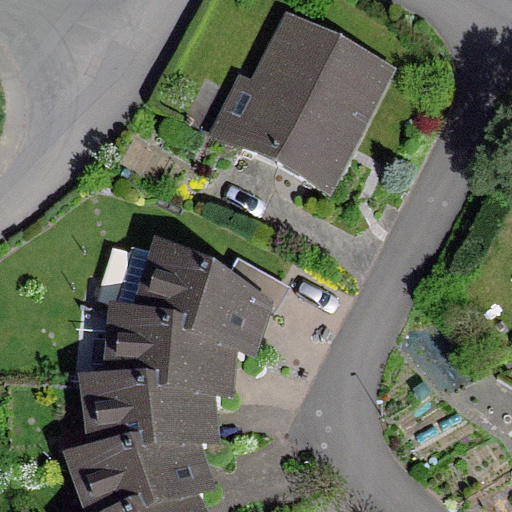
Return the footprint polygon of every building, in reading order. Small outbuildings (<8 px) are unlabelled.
[(320,192),(377,80),(287,33),(229,145),(320,192)] [(239,363),(254,315),(160,263),(160,264),(129,254),(109,321),(117,323),(117,326),(239,363)] [(283,294),(233,267),(219,292),(269,319),(283,294)] [(219,358),(239,364),(239,363),(117,326),(111,394),(88,393),(88,395),(215,406),(219,358)] [(74,469),(201,453),(196,406),(215,407),(215,406),(88,395),(97,463),(73,466),(74,469)] [(168,511),(197,502),(181,457),(201,454),(201,453),(74,469),(89,511),(168,511)] [(179,511),(178,510),(198,503),(197,502),(168,511),(179,511)]
